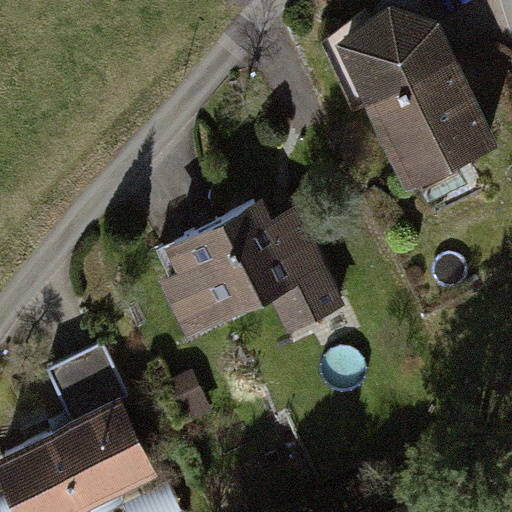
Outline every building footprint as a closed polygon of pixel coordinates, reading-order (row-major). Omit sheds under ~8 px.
[(347,37),(413,174),(490,137),(435,20),(392,3),(347,37)] [(159,246),(197,323),(298,274),(316,311),(340,300),(300,218),(272,232),(256,199),(159,246)] [(129,393),(103,338),(49,364),(75,418),(4,452),(33,511),(50,511),(147,466),(115,400),(129,393)] [(203,399),(190,370),(170,379),(184,408),(203,399)] [(436,511),(428,493),(388,511),(436,511)]
